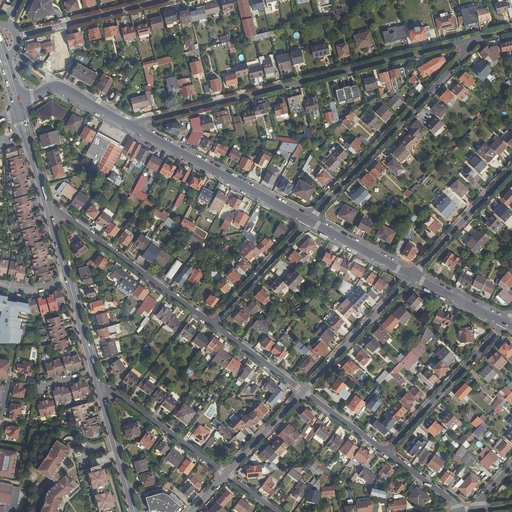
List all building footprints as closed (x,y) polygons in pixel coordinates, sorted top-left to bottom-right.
[(33,15),(33,20),(54,14),(50,1),(49,0),(34,0),(28,14),(33,15)] [(82,0),(84,8),(87,7),(88,9),(91,7),(91,6),(96,5),(94,0),(82,0)] [(235,9),(232,0),(222,0),(221,0),(224,12),(235,9)] [(256,35),(247,0),(242,0),(237,1),(239,10),(238,10),(239,13),(240,13),(246,37),(253,36),(256,35)] [(261,0),(250,0),(253,11),(258,10),(259,13),(264,11),(261,0)] [(79,10),(77,1),(65,4),(68,14),(79,10)] [(508,11),(506,1),(495,3),(498,14),(508,11)] [(1,12),(6,14),(10,5),(5,2),(1,12)] [(220,12),(218,2),(204,6),(206,15),(220,12)] [(206,15),(204,6),(196,8),(197,11),(190,12),(193,22),(193,23),(200,21),(200,23),(208,21),(206,15)] [(476,11),(478,20),(483,19),(490,17),(487,8),(476,11)] [(190,12),(190,9),(179,12),(182,25),(193,22),(190,12)] [(177,21),(174,11),(170,12),(170,10),(169,10),(169,11),(163,12),(166,25),(168,24),(172,24),(173,23),(173,22),(177,21)] [(448,16),(440,18),(436,19),(438,29),(454,25),(452,15),(448,16)] [(164,28),(161,18),(150,21),(152,31),(164,28)] [(468,18),(464,19),(467,28),(471,26),(472,27),(477,26),(476,20),(469,21),(468,18)] [(150,34),(148,24),(136,27),(139,37),(141,36),(150,34)] [(427,26),(409,31),(411,41),(430,37),(427,26)] [(118,27),(105,30),(107,38),(116,36),(117,41),(121,40),(120,35),(118,27)] [(136,39),(134,28),(123,31),(125,42),(136,39)] [(101,39),(98,29),(88,31),(89,35),(88,35),(89,42),(101,39)] [(399,39),(402,38),(400,29),(381,34),(384,44),(399,41),(399,39)] [(271,31),(256,35),(253,36),(255,41),(272,36),(272,35),(271,31)] [(83,44),(81,32),(78,32),(79,34),(66,37),(69,48),(70,50),(73,49),(72,47),(83,44)] [(369,32),(354,36),(357,48),(372,45),(369,32)] [(228,42),(226,36),(219,38),(221,44),(228,42)] [(36,44),(35,40),(29,41),(30,47),(29,52),(28,53),(26,56),(34,61),(41,51),(39,43),(36,44)] [(199,49),(199,47),(198,44),(194,45),(193,40),(185,42),(187,50),(189,50),(189,52),(199,49)] [(236,53),(233,40),(232,41),(228,42),(230,49),(231,54),(236,53)] [(511,40),(500,44),(502,52),(511,49),(511,40)] [(230,49),(228,42),(221,44),(214,46),(215,49),(224,47),(225,51),(230,49)] [(44,50),(45,54),(50,53),(54,52),(52,43),(43,45),(44,50)] [(346,43),(337,46),(339,58),(349,55),(346,43)] [(327,45),(313,55),(314,57),(329,53),(327,45)] [(480,53),(483,58),(487,54),(493,61),(497,57),(500,57),(497,45),(490,47),(489,45),(480,53)] [(293,65),(304,63),(301,49),(290,52),(293,65)] [(51,53),(42,66),(48,69),(56,56),(51,53)] [(264,56),(259,58),(260,64),(263,64),(267,77),(275,75),(274,71),(272,64),(275,63),(273,54),(270,55),(270,58),(265,59),(264,56)] [(287,67),(287,68),(291,67),(288,54),(277,56),(280,69),(287,67)] [(173,63),(171,57),(157,60),(158,64),(158,67),(171,64),(173,63)] [(434,59),(418,68),(423,77),(429,74),(430,76),(433,74),(432,72),(439,67),(445,61),(443,57),(434,59)] [(158,64),(157,60),(142,64),(146,77),(149,76),(147,67),(158,64)] [(472,71),(482,81),(493,70),(483,60),(477,66),(476,65),(472,69),(473,70),(472,71)] [(190,64),(193,75),(203,72),(200,61),(190,64)] [(251,79),(263,76),(261,66),(248,69),(247,64),(234,67),(236,74),(237,78),(250,74),(251,79)] [(82,82),(88,71),(77,65),(71,76),(82,82)] [(389,71),(391,79),(401,76),(399,69),(389,71)] [(98,76),(88,71),(82,82),(92,87),(98,76)] [(389,71),(388,72),(379,74),(381,82),(385,80),(388,90),(393,88),(391,79),(389,71)] [(465,72),(459,79),(468,88),(475,81),(465,72)] [(227,86),(238,83),(237,78),(236,74),(225,77),(227,86)] [(113,84),(107,81),(105,80),(106,77),(104,77),(97,89),(107,94),(113,84)] [(378,87),(375,77),(363,80),(366,90),(378,87)] [(170,94),(180,92),(179,91),(177,82),(176,78),(169,80),(167,81),(170,94)] [(184,97),(196,94),(192,79),(177,82),(179,91),(182,90),(184,97)] [(211,81),(214,92),(221,90),(219,79),(211,81)] [(352,90),(350,82),(343,84),(345,92),(352,90)] [(415,88),(420,93),(424,87),(419,83),(415,88)] [(459,83),(451,91),(461,100),(469,92),(459,83)] [(453,96),(447,90),(440,97),(446,104),(453,96)] [(115,92),(111,101),(118,104),(122,95),(115,92)] [(133,110),(153,105),(150,93),(149,92),(146,93),(146,96),(130,100),(133,110)] [(471,94),(469,92),(461,100),(463,102),(471,94)] [(303,100),(302,94),(290,97),(291,98),(287,99),(291,112),(301,109),(300,104),(304,103),(304,102),(303,100)] [(395,95),(387,103),(395,110),(403,102),(395,95)] [(310,101),(304,102),(304,103),(306,112),(317,110),(318,109),(315,97),(309,99),(310,101)] [(62,120),(67,111),(51,101),(36,111),(43,121),(53,115),(62,120)] [(328,123),(324,124),(325,128),(339,120),(335,101),(329,102),(331,108),(332,111),(325,113),(327,122),(328,122),(328,123)] [(428,103),(425,106),(431,112),(432,111),(437,116),(444,108),(438,101),(434,106),(435,107),(434,109),(428,103)] [(274,106),(276,116),(287,113),(285,103),(279,104),(279,105),(274,106)] [(260,107),(253,108),(255,115),(269,112),(267,104),(259,106),(260,107)] [(383,104),(375,113),(384,122),(392,113),(383,104)] [(255,115),(253,108),(248,110),(248,111),(246,112),(241,113),(244,122),(256,119),(255,115)] [(444,108),(437,116),(439,118),(447,110),(444,108)] [(229,121),(227,111),(218,117),(215,119),(216,124),(222,122),(223,127),(227,126),(226,122),(229,121)] [(353,112),(339,120),(349,129),(355,123),(351,119),(354,116),(355,117),(356,115),(353,112)] [(366,115),(362,120),(370,129),(373,126),(373,127),(376,123),(377,124),(380,122),(371,113),(367,116),(366,115)] [(83,120),(73,114),(67,126),(76,131),(83,120)] [(426,127),(434,134),(444,124),(435,116),(432,118),(433,119),(426,127)] [(212,120),(202,127),(203,130),(214,127),(212,120)] [(425,127),(417,120),(411,127),(413,129),(410,132),(411,133),(418,140),(423,135),(420,132),(425,127)] [(244,137),(241,122),(234,123),(236,131),(232,132),(232,135),(235,136),(244,137)] [(172,134),(178,134),(180,135),(180,129),(181,125),(175,124),(167,126),(167,131),(172,134)] [(95,133),(85,127),(80,137),(90,142),(95,133)] [(202,127),(192,134),(188,141),(195,146),(197,143),(200,138),(203,132),(203,130),(202,127)] [(511,129),(503,140),(508,145),(511,148),(511,129)] [(59,143),(55,131),(40,135),(42,143),(44,142),(46,147),(59,143)] [(408,150),(414,144),(418,140),(411,133),(405,139),(401,143),(402,144),(408,150)] [(86,155),(99,162),(96,167),(109,175),(111,171),(123,149),(110,142),(97,134),(86,155)] [(489,147),(498,155),(508,145),(503,140),(499,136),(489,147)] [(135,139),(130,137),(124,150),(126,151),(125,153),(126,153),(126,155),(133,159),(134,158),(140,146),(141,145),(134,141),(135,139)] [(203,139),(200,138),(197,143),(209,150),(213,142),(210,141),(204,137),(203,139)] [(351,146),(348,150),(353,154),(356,151),(357,152),(360,148),(358,145),(361,142),(357,138),(350,145),(351,146)] [(455,147),(460,141),(456,138),(451,143),(455,147)] [(298,144),(283,142),(276,154),(281,156),(285,149),(295,150),(297,147),(298,144)] [(217,152),(224,156),(229,148),(225,146),(224,147),(216,143),(211,151),(216,153),(217,152)] [(489,147),(485,143),(477,151),(488,162),(492,157),(495,160),(498,155),(489,147)] [(302,147),(298,144),(297,147),(295,150),(292,155),(297,158),(302,147)] [(400,163),(410,152),(408,150),(402,144),(392,155),(400,163)] [(7,156),(19,153),(16,145),(6,148),(7,149),(5,150),(7,156)] [(143,164),(146,166),(152,155),(153,153),(140,146),(134,158),(144,163),(143,164)] [(339,146),(331,154),(333,155),(340,162),(348,154),(339,146)] [(52,167),(62,164),(58,154),(58,153),(60,152),(58,148),(47,151),(49,156),(52,167)] [(239,161),(242,153),(232,148),(228,157),(232,159),(233,158),(239,161)] [(273,154),(262,148),(254,163),(261,166),(265,158),(269,161),(273,154)] [(22,162),(23,162),(23,159),(21,154),(19,155),(7,159),(7,160),(10,159),(11,165),(22,162)] [(486,164),(476,154),(468,163),(479,173),(486,164)] [(152,155),(146,166),(156,172),(162,161),(152,155)] [(306,172),(309,166),(308,165),(312,157),(310,155),(302,170),(306,172)] [(340,162),(333,155),(325,164),(333,172),(341,163),(340,162)] [(252,161),(247,159),(243,157),(238,165),(248,170),(253,161),(252,161)] [(403,169),(393,159),(387,165),(397,175),(403,169)] [(23,164),(22,162),(11,165),(10,166),(11,167),(12,171),(10,172),(10,174),(27,169),(26,165),(23,166),(23,164)] [(384,169),(378,163),(370,172),(376,178),(384,169)] [(62,167),(62,164),(52,167),(55,178),(66,175),(66,174),(68,173),(66,166),(62,167)] [(170,178),(176,167),(171,165),(170,166),(165,164),(160,173),(170,178)] [(270,166),(267,172),(263,180),(271,185),(279,171),(270,166)] [(480,178),(468,167),(462,174),(463,175),(462,176),(467,181),(468,180),(473,185),(480,178)] [(189,173),(179,168),(175,177),(184,182),(189,173)] [(28,172),(27,169),(10,174),(11,175),(13,175),(15,180),(26,177),(26,175),(26,173),(28,172)] [(331,177),(323,169),(319,174),(315,178),(323,185),(327,181),(331,177)] [(109,175),(108,177),(116,181),(119,175),(111,171),(109,175)] [(376,179),(370,173),(368,175),(366,174),(361,180),(369,187),(376,179)] [(430,178),(428,176),(421,183),(424,185),(430,178)] [(27,179),(26,177),(15,180),(15,181),(16,186),(14,186),(14,188),(28,184),(31,183),(30,180),(27,181),(27,179)] [(198,190),(202,181),(198,179),(198,180),(194,178),(190,186),(198,190)] [(284,194),(288,196),(293,185),(283,180),(278,189),(285,192),(284,194)] [(314,188),(300,180),(293,193),(308,201),(314,188)] [(468,190),(458,180),(450,188),(461,197),(468,190)] [(68,183),(77,190),(79,188),(69,181),(68,183)] [(73,201),(79,192),(77,190),(68,183),(67,184),(64,182),(62,183),(57,191),(62,195),(63,194),(73,201)] [(24,194),(28,193),(27,190),(29,189),(28,184),(14,188),(11,189),(11,191),(14,190),(16,196),(20,195),(24,194)] [(350,197),(358,205),(369,193),(361,185),(350,197)] [(208,203),(214,193),(204,187),(198,198),(208,203)] [(506,207),(511,201),(511,191),(510,189),(505,195),(499,200),(502,203),(506,207)] [(89,198),(80,191),(79,192),(73,201),(71,203),(78,208),(81,205),(83,206),(89,198)] [(227,196),(219,191),(209,208),(214,211),(215,210),(219,212),(227,196)] [(181,194),(175,205),(178,207),(184,196),(181,194)] [(15,206),(31,201),(31,199),(30,197),(28,197),(27,195),(24,196),(20,197),(15,198),(17,204),(15,205),(15,206)] [(232,200),(233,199),(228,196),(224,203),(227,205),(230,199),(232,200)] [(242,202),(242,201),(234,197),(233,199),(232,200),(230,199),(227,205),(235,209),(234,212),(233,212),(232,214),(235,215),(237,211),(240,205),(242,202)] [(445,205),(452,212),(456,209),(457,210),(462,205),(455,199),(454,200),(452,197),(445,205)] [(145,198),(144,201),(152,207),(154,204),(145,198)] [(29,210),(31,209),(30,207),(30,206),(32,205),(31,201),(15,206),(16,208),(18,208),(19,213),(29,210)] [(242,202),(240,205),(237,211),(239,212),(234,221),(235,222),(234,224),(238,226),(239,224),(243,226),(248,217),(241,213),(245,204),(242,202)] [(504,222),(511,213),(511,212),(506,207),(502,203),(498,208),(499,210),(495,213),(504,222)] [(357,211),(345,205),(340,215),(346,219),(346,220),(351,223),(357,211)] [(451,213),(452,212),(445,205),(444,206),(451,213)] [(99,211),(91,206),(86,213),(94,219),(99,211)] [(154,211),(153,213),(164,221),(167,216),(162,213),(156,209),(154,211)] [(17,222),(34,217),(33,214),(31,214),(30,212),(29,210),(19,213),(17,213),(19,219),(16,220),(17,222)] [(103,211),(95,222),(100,225),(101,224),(106,228),(113,218),(103,211)] [(254,211),(249,219),(254,222),(258,213),(254,211)] [(492,231),(501,222),(492,214),(484,223),(492,231)] [(222,225),(228,228),(233,218),(228,215),(222,225)] [(428,227),(434,220),(429,215),(423,222),(428,227)] [(30,226),(33,225),(33,222),(35,221),(34,218),(34,217),(17,222),(17,223),(20,223),(21,228),(23,228),(27,227),(30,226)] [(167,217),(163,223),(175,231),(179,225),(167,217)] [(184,219),(180,225),(192,232),(194,230),(196,226),(184,219)] [(363,219),(357,230),(368,236),(368,235),(374,225),(363,219)] [(440,226),(434,220),(428,227),(434,232),(440,226)] [(149,229),(153,225),(148,221),(144,225),(149,229)] [(246,226),(242,234),(253,244),(255,242),(256,240),(248,233),(250,231),(253,226),(248,222),(246,226)] [(119,229),(111,223),(106,230),(114,236),(119,229)] [(284,227),(279,225),(274,234),(279,237),(281,233),(284,235),(287,229),(284,227)] [(395,232),(382,225),(377,235),(380,237),(379,239),(384,242),(385,240),(390,243),(395,232)] [(126,229),(134,235),(137,232),(128,226),(126,229)] [(21,238),(38,233),(38,231),(37,230),(35,230),(35,229),(34,228),(34,227),(30,228),(27,228),(22,230),(22,231),(23,236),(21,237),(21,238)] [(134,235),(126,229),(118,240),(127,246),(134,235)] [(194,230),(192,232),(196,234),(200,237),(204,240),(206,237),(194,230)] [(477,231),(472,237),(482,245),(489,237),(481,230),(479,233),(477,231)] [(196,234),(192,232),(183,244),(187,247),(190,243),(191,241),(195,245),(194,246),(198,249),(204,240),(196,234)] [(39,234),(38,233),(21,238),(22,240),(25,239),(26,245),(30,244),(38,241),(37,239),(37,237),(39,237),(39,234)] [(135,244),(143,250),(150,241),(141,235),(135,244)] [(255,242),(253,244),(262,252),(265,250),(265,251),(273,242),(267,236),(265,238),(259,245),(255,242)] [(475,254),(482,246),(482,245),(472,237),(469,241),(470,242),(467,246),(475,254)] [(315,245),(308,238),(299,248),(306,254),(311,249),(313,252),(317,248),(315,245)] [(404,241),(400,239),(394,249),(400,252),(401,246),(404,241)] [(43,242),(42,240),(38,241),(30,244),(31,249),(29,250),(30,252),(47,247),(46,243),(43,244),(43,242)] [(77,242),(74,244),(76,248),(75,249),(72,251),(77,257),(88,250),(81,240),(78,243),(77,242)] [(408,243),(403,252),(413,257),(417,248),(408,243)] [(47,249),(47,247),(30,252),(30,253),(32,253),(34,258),(44,256),(46,255),(46,252),(45,251),(48,250),(47,249)] [(156,254),(149,248),(142,257),(150,263),(156,254)] [(171,256),(162,250),(155,259),(164,266),(171,256)] [(253,263),(261,254),(257,250),(252,256),(251,254),(247,258),(253,263)] [(302,257),(294,251),(288,258),(295,265),(302,257)] [(458,259),(448,252),(441,263),(446,266),(447,265),(452,268),(458,259)] [(331,263),(335,256),(331,254),(330,255),(326,253),(323,258),(331,263)] [(6,273),(7,269),(7,266),(9,260),(8,260),(3,259),(3,257),(1,256),(1,259),(0,263),(0,274),(2,274),(3,274),(3,272),(6,273)] [(32,267),(48,262),(47,259),(45,260),(45,258),(44,256),(34,258),(31,259),(32,260),(33,265),(31,265),(32,267)] [(108,262),(99,256),(94,263),(103,269),(108,262)] [(330,267),(337,271),(338,270),(343,261),(336,257),(330,267)] [(244,259),(235,269),(242,275),(250,265),(244,259)] [(12,276),(15,277),(18,262),(19,260),(16,260),(16,262),(11,261),(10,261),(9,266),(9,269),(8,273),(11,274),(11,276),(12,276)] [(166,274),(171,278),(182,264),(176,260),(166,274)] [(343,261),(338,270),(345,274),(346,273),(351,264),(343,260),(343,261)] [(15,277),(15,279),(20,280),(20,278),(23,278),(23,277),(25,268),(25,266),(20,265),(20,263),(18,262),(15,277)] [(36,274),(48,270),(47,268),(47,266),(49,265),(48,262),(32,267),(32,268),(32,269),(34,268),(36,274)] [(350,272),(361,277),(366,269),(354,263),(350,272)] [(87,266),(78,269),(81,278),(83,277),(84,283),(87,282),(88,284),(93,283),(88,266),(87,266)] [(185,267),(174,282),(181,287),(192,271),(185,267)] [(195,286),(199,289),(203,284),(199,280),(203,275),(201,274),(203,271),(199,268),(197,271),(194,274),(193,273),(189,279),(196,284),(195,286)] [(240,275),(232,268),(225,275),(234,283),(240,275)] [(52,270),(52,269),(48,270),(36,274),(35,274),(35,275),(35,276),(38,275),(39,281),(51,277),(51,275),(50,273),(53,272),(52,270)] [(121,282),(127,273),(120,269),(119,271),(116,269),(110,278),(113,280),(115,277),(121,282)] [(284,282),(286,285),(292,290),(303,278),(295,271),(284,282)] [(511,273),(508,271),(500,280),(508,287),(511,283),(511,273)] [(461,282),(469,286),(473,277),(466,274),(461,272),(458,280),(461,281),(461,282)] [(366,280),(373,285),(379,278),(371,273),(366,280)] [(486,280),(486,279),(477,275),(472,285),(481,290),(482,289),(486,280)] [(129,296),(137,284),(128,277),(119,289),(129,296)] [(278,278),(272,284),(270,287),(277,294),(286,285),(284,282),(278,278)] [(379,278),(373,285),(380,291),(383,287),(386,283),(379,278)] [(223,279),(216,286),(224,293),(231,286),(223,279)] [(359,280),(356,285),(360,288),(362,289),(363,290),(365,287),(362,285),(364,282),(359,280)] [(486,280),(482,289),(490,293),(494,284),(486,280)] [(511,291),(511,290),(508,293),(505,291),(508,287),(500,280),(498,284),(503,289),(497,295),(508,304),(511,299),(511,291)] [(271,293),(263,285),(258,291),(259,292),(255,296),(264,305),(268,301),(265,299),(271,293)] [(148,292),(139,286),(134,293),(142,300),(148,292)] [(94,288),(87,290),(89,297),(96,296),(94,288)] [(357,308),(357,309),(369,296),(367,294),(363,290),(362,289),(360,288),(349,300),(353,305),(357,308)] [(58,289),(53,290),(54,292),(58,307),(60,307),(59,304),(65,303),(62,290),(59,291),(58,289)] [(372,299),(373,299),(376,296),(370,290),(367,294),(369,296),(372,299)] [(57,310),(59,309),(58,307),(54,292),(49,294),(50,296),(47,296),(48,300),(49,303),(51,309),(57,307),(57,310)] [(406,303),(416,311),(420,307),(418,305),(421,301),(413,293),(405,302),(406,303)] [(0,309),(2,310),(0,317),(0,330),(1,331),(0,335),(0,342),(20,341),(23,328),(20,327),(22,317),(17,316),(19,309),(31,312),(28,302),(17,301),(17,302),(10,300),(11,296),(0,294),(0,309)] [(156,301),(148,295),(137,310),(142,314),(144,311),(147,314),(156,301)] [(213,307),(218,299),(216,297),(215,298),(210,295),(205,301),(213,307)] [(506,306),(508,304),(497,295),(494,298),(503,306),(506,306)] [(41,296),(37,297),(42,314),(44,314),(43,312),(49,310),(47,304),(46,301),(45,297),(42,298),(41,296)] [(315,296),(308,304),(311,306),(318,299),(315,296)] [(32,297),(27,298),(28,302),(31,312),(32,315),(34,314),(33,312),(39,311),(35,299),(33,299),(32,297)] [(347,299),(336,310),(345,318),(351,311),(353,312),(357,308),(353,305),(349,300),(347,299)] [(101,300),(92,303),(93,307),(93,308),(92,308),(92,309),(92,310),(93,311),(95,312),(104,310),(101,300)] [(248,307),(242,301),(239,304),(252,316),(254,314),(247,307),(248,307)] [(253,301),(248,307),(247,307),(254,314),(260,307),(253,301)] [(414,313),(416,311),(406,303),(405,305),(414,313)] [(400,305),(392,314),(393,315),(401,306),(400,305)] [(156,317),(165,323),(172,314),(168,311),(168,310),(163,306),(156,317)] [(393,315),(399,321),(402,324),(411,315),(401,306),(393,315)] [(249,316),(241,309),(233,318),(241,325),(249,316)] [(441,324),(441,323),(445,314),(442,312),(438,310),(433,320),(441,324)] [(106,312),(96,315),(99,325),(109,322),(106,312)] [(335,313),(326,323),(336,331),(340,327),(339,326),(344,321),(335,313)] [(441,323),(445,325),(449,315),(446,313),(445,314),(441,323)] [(172,314),(165,323),(174,330),(181,322),(176,319),(176,318),(172,314)] [(393,315),(392,314),(384,322),(391,329),(399,321),(393,315)] [(61,323),(64,322),(63,320),(63,318),(60,318),(60,315),(48,319),(49,325),(47,325),(47,327),(49,326),(61,323)] [(449,315),(445,325),(449,327),(453,317),(449,315)] [(141,325),(144,327),(149,319),(147,317),(141,324),(141,325)] [(270,327),(261,320),(256,320),(251,327),(255,329),(257,327),(265,333),(270,327)] [(384,322),(381,325),(390,334),(393,331),(391,329),(384,322)] [(49,334),(65,330),(64,326),(62,327),(61,325),(61,323),(49,326),(50,332),(48,332),(49,334)] [(180,334),(189,341),(196,331),(187,324),(180,334)] [(422,335),(420,341),(424,344),(430,337),(434,333),(427,326),(426,329),(422,335)] [(107,327),(98,330),(100,339),(109,336),(107,327)] [(389,336),(379,327),(373,334),(383,343),(389,336)] [(461,338),(462,342),(473,341),(471,327),(458,328),(459,338),(461,338)] [(328,328),(319,337),(321,340),(325,344),(335,334),(328,328)] [(53,341),(65,338),(64,336),(64,334),(66,333),(66,332),(65,331),(65,330),(49,334),(49,335),(51,335),(53,341)] [(193,341),(202,348),(209,340),(199,333),(193,341)] [(434,333),(430,337),(436,342),(440,338),(439,337),(434,333)] [(379,345),(370,336),(365,341),(368,343),(365,346),(372,352),(379,345)] [(69,341),(68,337),(65,338),(53,341),(51,341),(52,343),(54,342),(56,348),(68,344),(67,342),(69,341)] [(222,343),(214,337),(212,340),(208,345),(212,348),(216,351),(222,343)] [(274,343),(266,337),(260,344),(269,350),(274,343)] [(306,353),(308,350),(306,348),(298,340),(295,345),(299,349),(298,350),(305,355),(306,353)] [(325,344),(321,340),(314,349),(309,345),(306,348),(308,350),(317,358),(326,348),(328,346),(325,344)] [(101,344),(106,357),(111,356),(111,354),(118,352),(115,341),(112,341),(101,344)] [(420,341),(410,352),(417,358),(427,348),(424,344),(420,341)] [(506,344),(504,342),(498,349),(506,356),(511,350),(511,345),(511,344),(508,342),(506,344)] [(276,344),(270,351),(275,354),(274,355),(281,360),(287,352),(276,344)] [(443,346),(435,355),(446,366),(451,361),(452,362),(455,358),(443,346)] [(220,349),(213,359),(225,368),(226,367),(232,358),(220,349)] [(305,373),(318,359),(317,358),(308,350),(306,353),(309,356),(299,367),(305,373)] [(370,358),(361,350),(358,353),(359,354),(356,358),(363,365),(370,358)] [(70,352),(70,351),(68,352),(69,354),(63,356),(64,361),(65,365),(66,368),(69,367),(70,369),(74,368),(70,352)] [(72,352),(70,352),(74,368),(75,369),(80,368),(79,366),(82,365),(78,353),(73,355),(72,352)] [(401,352),(395,359),(399,363),(406,356),(401,352)] [(417,358),(410,352),(406,356),(399,363),(403,366),(407,370),(417,358)] [(395,359),(389,353),(386,356),(397,366),(399,363),(395,359)] [(506,360),(498,353),(493,358),(491,355),(488,359),(498,369),(506,360)] [(54,356),(52,357),(52,358),(56,373),(61,372),(61,370),(63,369),(62,365),(61,362),(60,357),(54,359),(54,356)] [(52,376),(56,374),(56,373),(52,358),(50,358),(51,361),(45,362),(48,374),(51,373),(52,376)] [(120,358),(119,359),(126,369),(128,368),(120,358)] [(243,366),(232,358),(226,367),(231,371),(230,373),(235,377),(243,366)] [(446,366),(448,367),(456,359),(455,358),(452,362),(451,361),(446,366)] [(0,375),(0,376),(8,377),(9,372),(10,373),(11,369),(9,369),(11,361),(4,359),(4,360),(0,359),(0,375)] [(126,369),(119,359),(111,365),(114,369),(118,375),(126,369)] [(357,367),(349,359),(342,367),(350,374),(357,367)] [(439,376),(447,367),(440,360),(432,369),(439,376)] [(18,364),(16,371),(21,372),(21,373),(23,373),(29,374),(32,363),(30,363),(23,362),(22,365),(18,364)] [(399,363),(397,366),(389,373),(389,374),(392,377),(397,382),(400,384),(402,382),(405,380),(402,377),(397,373),(403,366),(399,363)] [(250,380),(256,372),(252,370),(251,371),(249,369),(250,368),(245,365),(242,369),(244,370),(237,380),(242,384),(244,380),(247,377),(250,380)] [(488,365),(479,374),(487,382),(496,373),(488,365)] [(189,367),(185,373),(190,377),(194,371),(189,367)] [(448,368),(447,367),(439,376),(441,377),(448,368)] [(437,378),(428,369),(423,375),(432,384),(437,378)] [(389,373),(385,370),(375,380),(379,384),(384,379),(389,374),(389,373)] [(130,371),(123,380),(133,387),(140,378),(130,371)] [(259,383),(263,385),(268,379),(264,376),(259,383)] [(351,378),(358,385),(360,383),(352,376),(351,378)] [(82,378),(78,380),(78,381),(82,397),(84,396),(84,394),(89,392),(86,380),(83,381),(82,378)] [(137,386),(149,395),(156,386),(147,380),(146,381),(142,379),(137,386)] [(278,386),(268,379),(263,385),(263,386),(272,393),(278,386)] [(349,388),(346,385),(337,379),(331,387),(340,393),(339,395),(342,398),(349,388)] [(74,385),(71,385),(72,389),(73,392),(74,398),(80,396),(81,398),(83,398),(82,397),(78,381),(73,382),(74,385)] [(14,389),(12,395),(23,397),(24,395),(25,388),(22,388),(23,383),(16,382),(15,386),(14,386),(14,389)] [(505,393),(502,396),(505,398),(511,390),(511,383),(511,382),(506,387),(505,386),(501,390),(505,393)] [(465,383),(454,394),(461,400),(471,389),(465,383)] [(64,402),(65,403),(66,403),(66,400),(71,398),(70,393),(69,390),(68,386),(65,387),(64,384),(60,386),(64,402)] [(380,390),(379,384),(372,395),(375,397),(380,390)] [(53,390),(54,396),(56,402),(62,400),(62,402),(64,402),(60,386),(59,385),(55,386),(55,388),(53,390)] [(251,393),(255,396),(256,396),(260,389),(254,385),(252,388),(248,386),(244,393),(249,396),(251,393)] [(152,397),(162,403),(168,395),(158,388),(152,397)] [(411,394),(418,401),(424,395),(417,388),(411,394)] [(210,389),(208,391),(214,395),(217,397),(218,395),(210,389)] [(481,391),(478,394),(483,399),(486,396),(481,391)] [(491,407),(494,410),(499,404),(505,398),(502,396),(498,392),(496,395),(499,398),(491,407)] [(414,400),(406,393),(399,401),(408,408),(412,403),(414,400)] [(162,403),(161,405),(170,412),(177,402),(168,395),(162,403)] [(381,402),(381,399),(377,396),(374,401),(372,399),(369,403),(370,404),(375,408),(376,409),(381,402)] [(49,398),(44,399),(49,416),(50,415),(50,413),(55,411),(52,399),(49,400),(49,398)] [(49,416),(44,399),(39,400),(40,403),(37,404),(40,416),(46,414),(47,416),(49,416)] [(363,407),(365,403),(360,399),(359,400),(357,403),(354,401),(352,400),(350,403),(351,404),(349,408),(356,413),(361,406),(363,407)] [(87,404),(86,402),(84,403),(75,405),(70,407),(70,408),(73,408),(74,414),(86,410),(85,408),(85,407),(87,406),(87,404)] [(405,409),(398,402),(388,412),(389,414),(395,420),(405,409)] [(10,412),(9,417),(10,417),(16,418),(17,414),(20,414),(22,406),(14,404),(11,403),(9,412),(10,412)] [(267,409),(261,403),(254,411),(260,417),(267,409)] [(187,423),(195,412),(184,404),(176,415),(187,423)] [(314,416),(306,409),(300,415),(308,423),(314,416)] [(406,410),(405,409),(395,420),(396,421),(406,410)] [(86,411),(86,410),(74,414),(76,419),(73,420),(74,422),(82,419),(90,417),(90,414),(87,414),(87,413),(86,411)] [(245,414),(241,419),(249,427),(254,422),(256,424),(260,419),(252,411),(247,416),(245,414)] [(443,417),(441,415),(439,418),(450,429),(458,420),(449,411),(443,417)] [(383,436),(396,421),(395,420),(389,414),(385,418),(386,420),(381,425),(374,418),(369,424),(372,426),(372,427),(375,430),(376,429),(383,436)] [(82,427),(99,423),(98,419),(95,420),(95,419),(94,416),(90,417),(82,419),(84,425),(81,425),(82,427)] [(245,424),(237,416),(228,425),(236,432),(239,429),(241,426),(242,427),(245,424)] [(479,418),(478,416),(472,422),(477,428),(483,421),(479,418)] [(321,424),(322,422),(318,419),(309,431),(307,434),(302,431),(300,434),(300,435),(304,438),(308,442),(313,434),(315,433),(321,424)] [(143,435),(139,421),(122,426),(126,440),(143,435)] [(442,428),(435,421),(427,429),(434,436),(442,428)] [(483,421),(477,428),(472,433),(475,435),(477,437),(488,426),(483,421)] [(100,427),(99,423),(82,427),(82,429),(85,428),(86,434),(98,431),(97,428),(100,427)] [(237,439),(221,423),(217,429),(216,430),(232,444),(237,439)] [(300,434),(296,431),(288,424),(278,436),(289,446),(300,435),(300,434)] [(321,424),(315,433),(325,441),(331,432),(321,424)] [(203,442),(210,432),(200,425),(193,435),(203,442)] [(6,426),(4,433),(9,433),(8,437),(17,439),(19,428),(10,426),(10,427),(6,426)] [(156,440),(146,433),(141,440),(139,443),(149,450),(156,440)] [(429,436),(427,434),(426,435),(423,433),(420,435),(423,438),(422,440),(424,442),(429,436)] [(334,435),(326,445),(335,452),(343,440),(340,438),(339,439),(334,435)] [(464,435),(458,441),(462,445),(468,438),(464,435)] [(212,437),(207,443),(211,446),(216,440),(212,437)] [(288,447),(289,446),(280,437),(279,438),(288,447)] [(278,455),(279,456),(288,447),(279,438),(275,442),(276,442),(274,444),(273,444),(270,447),(274,451),(277,454),(278,455)] [(48,490),(45,499),(46,499),(43,506),(40,511),(57,511),(60,504),(60,503),(60,500),(62,498),(65,496),(75,488),(74,486),(77,484),(69,474),(67,476),(66,475),(64,476),(59,470),(58,468),(72,446),(66,442),(63,440),(62,440),(61,442),(56,439),(37,469),(51,478),(52,479),(57,483),(48,490)] [(511,447),(503,440),(496,448),(503,454),(504,455),(511,447)] [(352,458),(359,449),(349,441),(346,446),(344,445),(341,450),(342,451),(341,452),(348,457),(346,460),(349,462),(352,458)] [(170,448),(161,442),(157,448),(165,454),(170,448)] [(207,443),(203,449),(207,452),(210,447),(211,446),(207,443)] [(476,458),(462,445),(454,455),(456,457),(463,463),(467,467),(476,458)] [(277,454),(274,451),(274,452),(268,446),(261,453),(267,459),(270,463),(278,455),(277,454)] [(502,456),(503,454),(496,448),(494,446),(493,447),(502,456)] [(210,447),(207,452),(212,456),(215,451),(210,447)] [(371,455),(360,447),(359,449),(352,458),(355,460),(357,458),(364,463),(365,460),(366,461),(371,455)] [(17,451),(0,448),(0,474),(13,477),(17,455),(16,455),(17,451)] [(184,458),(172,449),(165,458),(177,467),(184,458)] [(422,461),(424,462),(426,464),(432,455),(425,450),(419,459),(422,461)] [(490,451),(480,462),(487,468),(497,458),(490,451)] [(267,459),(261,453),(259,455),(265,461),(267,459)] [(444,462),(434,455),(427,464),(431,466),(434,469),(434,470),(437,472),(444,462)] [(463,463),(456,457),(454,459),(461,466),(463,463)] [(165,458),(164,459),(176,468),(177,467),(165,458)] [(149,471),(145,459),(133,463),(137,475),(149,471)] [(194,465),(187,459),(180,469),(187,474),(194,465)] [(304,467),(310,466),(302,459),(297,464),(288,464),(292,468),(302,467),(304,467)] [(327,468),(327,467),(316,459),(310,466),(320,473),(322,474),(327,468)] [(371,464),(368,462),(359,474),(358,475),(371,484),(376,476),(367,470),(371,464)] [(269,466),(266,463),(264,465),(250,466),(250,468),(246,468),(247,477),(257,476),(265,476),(269,475),(274,470),(269,466)] [(92,466),(91,466),(93,471),(91,472),(88,473),(89,476),(87,477),(89,484),(90,484),(92,488),(93,487),(95,487),(97,493),(94,494),(95,498),(93,498),(95,506),(97,505),(98,509),(99,509),(101,508),(101,511),(112,511),(111,506),(113,506),(112,501),(115,500),(114,497),(113,494),(110,495),(109,490),(107,491),(105,484),(107,484),(106,479),(109,478),(108,475),(107,472),(104,473),(103,469),(100,469),(99,464),(92,466)] [(394,470),(385,464),(378,474),(380,476),(383,472),(389,477),(394,470)] [(318,476),(320,473),(310,466),(309,469),(318,476)] [(298,473),(302,467),(292,468),(288,473),(291,475),(292,474),(293,475),(293,477),(298,481),(301,476),(298,473)] [(322,474),(327,476),(331,471),(327,468),(322,474)] [(440,479),(448,485),(457,472),(452,468),(448,473),(446,472),(440,479)] [(157,481),(154,470),(141,474),(145,485),(157,481)] [(288,473),(287,475),(297,482),(298,481),(293,477),(293,475),(292,474),(291,475),(288,473)] [(263,489),(272,495),(275,491),(271,488),(274,483),(270,480),(272,477),(269,475),(261,486),(264,488),(263,489)] [(466,496),(479,482),(470,475),(458,488),(466,496)] [(201,484),(194,477),(190,480),(198,488),(201,484)] [(299,481),(295,487),(297,488),(292,495),(299,500),(306,491),(304,489),(306,486),(299,481)] [(391,481),(384,490),(385,491),(397,494),(400,489),(402,491),(405,487),(399,482),(397,486),(391,481)] [(0,511),(11,511),(15,511),(20,488),(12,486),(12,485),(0,482),(0,511)] [(180,491),(187,497),(195,488),(189,482),(180,491)] [(321,487),(322,496),(326,495),(326,493),(330,492),(330,495),(335,494),(333,486),(321,487)] [(384,490),(369,486),(370,498),(371,501),(373,501),(372,493),(379,495),(381,503),(386,502),(385,491),(384,490)] [(409,498),(416,503),(417,501),(423,506),(430,498),(416,488),(409,498)] [(160,489),(156,490),(143,494),(149,511),(157,509),(157,510),(164,511),(165,511),(173,511),(182,502),(172,493),(169,495),(168,494),(166,494),(165,493),(163,493),(164,489),(160,489)] [(216,501),(217,502),(223,507),(232,496),(226,490),(216,501)] [(319,496),(319,492),(312,490),(307,495),(306,500),(318,503),(319,496)] [(367,501),(356,503),(357,511),(370,511),(372,511),(371,504),(371,501),(370,498),(366,499),(367,501)] [(245,511),(251,506),(241,499),(234,508),(239,511),(241,511),(242,511),(243,511),(245,511)] [(389,509),(402,508),(401,499),(399,500),(400,502),(388,504),(389,509)] [(217,502),(207,511),(226,511),(227,511),(223,507),(217,502)]
